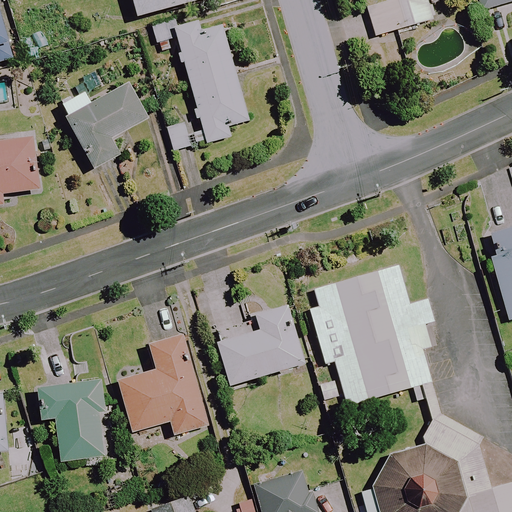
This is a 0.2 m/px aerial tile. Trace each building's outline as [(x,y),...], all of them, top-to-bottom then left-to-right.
[(131,0),(137,20),(210,0),(131,0)] [(395,0),(396,1),(366,10),(375,39),(435,21),(428,0),(395,0)] [(511,0),(478,0),(482,13),(511,4),(511,0)] [(0,49),(9,47),(0,11),(0,49)] [(179,67),(183,66),(196,110),(192,112),(195,124),(200,123),(206,147),(230,140),(227,129),(249,123),(222,29),(201,34),(198,24),(176,30),(174,24),(152,30),(157,46),(159,45),(162,55),(172,53),(169,42),(176,40),(180,55),(176,56),(179,67)] [(146,123),(127,88),(91,108),(84,96),(59,110),(94,173),(121,158),(112,142),(146,123)] [(189,148),(183,125),(166,130),(172,153),(189,148)] [(0,139),(0,208),(4,208),(3,198),(37,193),(28,135),(0,139)] [(200,185),(194,162),(177,167),(183,190),(200,185)] [(511,321),(511,231),(484,239),(507,323),(511,321)] [(441,391),(408,275),(326,298),(359,414),(441,391)] [(304,367),(288,308),(255,317),(260,334),(217,346),(229,388),(304,367)] [(207,428),(181,338),(149,347),(156,372),(117,384),(122,402),(132,435),(169,425),(173,438),(207,428)] [(103,413),(99,383),(38,391),(42,423),(55,421),(60,464),(103,458),(97,414),(103,413)] [(0,455),(9,454),(4,396),(0,396),(0,455)] [(511,511),(511,482),(491,489),(477,441),(435,421),(423,446),(388,456),(374,486),(382,511),(511,511)] [(315,511),(304,473),(253,488),(259,511),(315,511)] [(193,511),(188,499),(151,511),(193,511)]
